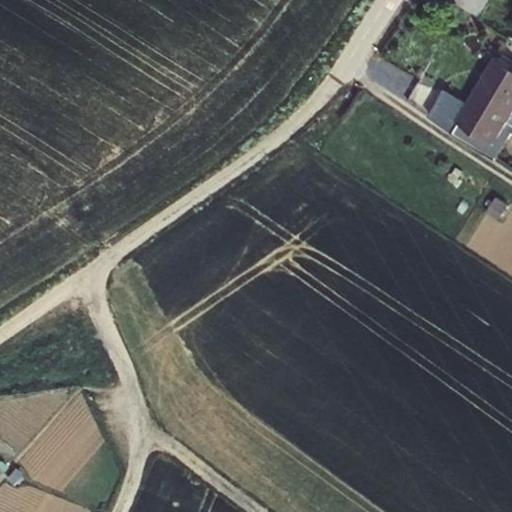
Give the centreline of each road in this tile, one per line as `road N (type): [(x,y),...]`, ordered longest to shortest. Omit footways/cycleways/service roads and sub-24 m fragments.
road 1 (residential): [(387,0),(292,128),(85,275)]
road 2 (track): [(85,275),(142,433),(259,511)]
